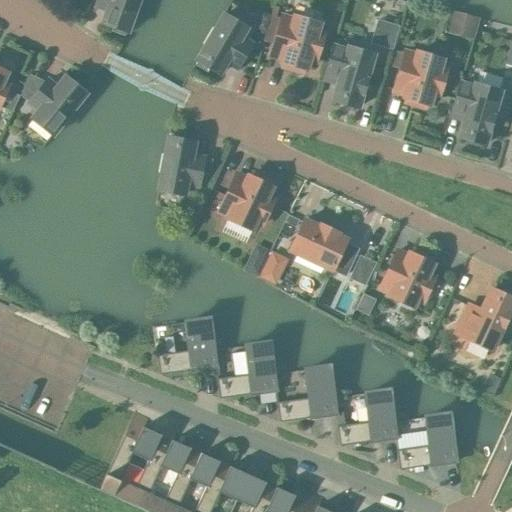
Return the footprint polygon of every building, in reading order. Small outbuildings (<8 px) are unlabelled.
[(98,0),(96,6),(108,10),(103,23),(113,27),(111,31),(126,37),(133,16),(136,17),(142,0),(98,0)] [(247,27),(226,15),(225,14),(216,29),(213,27),(203,44),(206,46),(195,65),(208,73),(211,69),(220,74),(227,62),(238,68),(252,44),(241,37),(247,27)] [(282,16),(271,55),(282,58),(281,62),(291,65),(290,69),(303,72),(304,69),(306,69),(310,58),(317,60),(324,35),(317,33),(320,23),(295,16),(294,20),(282,16)] [(370,44),(393,50),(399,26),(377,19),(370,44)] [(374,54),(349,47),(348,50),(334,46),(326,73),(340,77),(333,100),(337,101),(337,102),(354,107),(354,106),(358,108),(362,94),(363,94),(367,80),(366,79),(374,54)] [(405,52),(394,91),(405,94),(404,98),(414,101),(413,104),(425,108),(427,104),(429,105),(433,94),(440,96),(447,71),(440,69),(443,59),(418,52),(417,55),(405,52)] [(0,106),(12,112),(20,96),(7,90),(9,86),(2,83),(7,72),(5,71),(6,67),(0,64),(0,106)] [(47,80),(29,102),(39,110),(32,119),(52,135),(63,122),(65,124),(78,109),(75,107),(89,89),(77,79),(74,83),(66,77),(57,88),(47,80)] [(461,83),(453,110),(467,114),(460,137),(464,138),(463,139),(481,144),(481,143),(485,145),(489,131),(494,116),(493,116),(500,91),(476,84),(475,87),(461,83)] [(186,136),(171,133),(170,133),(166,154),(163,154),(159,173),(162,174),(159,190),(184,195),(187,184),(199,186),(204,158),(192,156),(195,142),(185,140),(186,136)] [(258,180),(249,176),(247,179),(237,174),(219,211),(230,216),(229,219),(252,230),(256,221),(263,224),(274,201),(267,198),(273,187),(270,186),(272,182),(260,176),(258,180)] [(296,228),(299,220),(288,215),(284,223),(296,228)] [(320,228),(304,221),(290,250),(346,276),(358,249),(345,243),(346,241),(336,236),(338,233),(322,225),(320,228)] [(410,253),(408,256),(397,251),(380,288),(391,293),(389,296),(413,307),(417,298),(423,301),(435,278),(428,275),(433,264),(431,263),(432,259),(420,253),(419,257),(410,253)] [(375,263),(361,256),(351,278),(365,285),(375,263)] [(256,276),(261,266),(248,259),(243,269),(256,276)] [(492,289),(482,310),(470,305),(456,334),(492,350),(503,326),(503,327),(510,313),(509,313),(511,306),(511,298),(511,297),(496,290),(495,290),(492,289)] [(159,375),(217,366),(211,331),(212,331),(211,325),(210,319),(184,323),(188,350),(157,355),(159,375)] [(219,398),(277,390),(271,355),(272,354),(271,349),(270,343),(244,346),(248,374),(217,379),(219,398)] [(279,422),(337,414),(331,378),(332,378),(331,372),(330,366),(304,370),(308,398),(277,402),(279,422)] [(339,446),(397,438),(391,402),(392,402),(391,396),(390,390),(364,394),(368,422),(337,426),(339,446)] [(160,434),(144,427),(148,418),(134,412),(99,490),(129,504),(160,434)] [(399,470),(456,461),(454,445),(451,426),(452,426),(451,420),(450,414),(423,418),(427,445),(397,450),(399,470)] [(160,434),(129,504),(146,511),(160,511),(189,447),(173,440),(177,431),(163,425),(160,434)] [(189,447),(160,511),(195,511),(218,461),(218,460),(202,453),(206,445),(193,438),(189,447)] [(218,461),(195,511),(230,511),(248,474),(231,466),(235,458),(222,452),(218,460),(218,461)] [(265,511),(277,487),(278,487),(282,479),(281,478),(268,473),(264,481),(248,474),(230,511),(265,511)] [(300,511),(310,491),(297,486),(293,494),(278,487),(277,487),(265,511),(300,511)] [(310,491),(300,511),(331,511),(319,506),(323,497),(310,491)]
